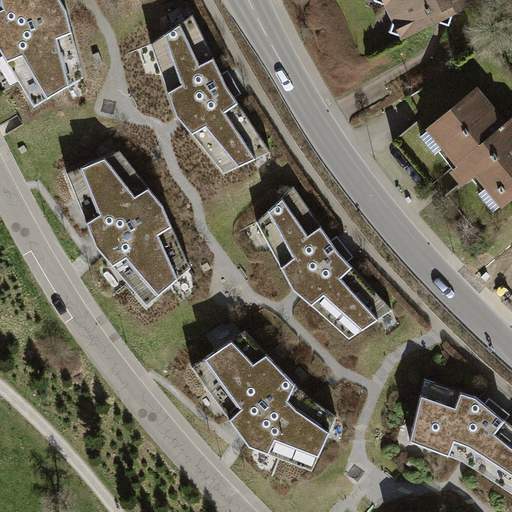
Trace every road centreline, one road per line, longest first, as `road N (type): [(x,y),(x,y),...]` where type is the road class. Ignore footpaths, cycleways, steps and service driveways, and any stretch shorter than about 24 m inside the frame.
road 1 (tertiary): [(511,350),(384,219),(250,0)]
road 2 (residential): [(0,192),(89,341),(234,511)]
road 3 (track): [(113,511),(77,462),(0,394)]
